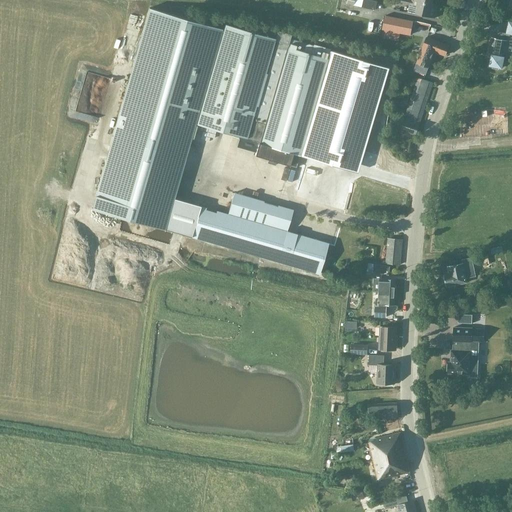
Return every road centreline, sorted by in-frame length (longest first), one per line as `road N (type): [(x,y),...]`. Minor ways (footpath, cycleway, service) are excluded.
road 1 (tertiary): [(427,511),(407,414),(414,239),(427,147),(479,0)]
road 2 (unknown): [(414,239),(325,218),(205,172)]
